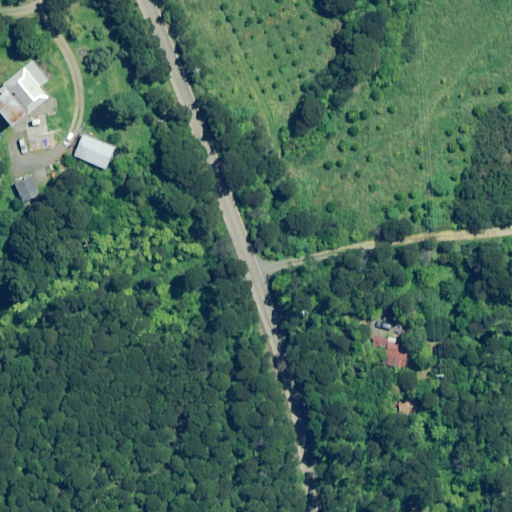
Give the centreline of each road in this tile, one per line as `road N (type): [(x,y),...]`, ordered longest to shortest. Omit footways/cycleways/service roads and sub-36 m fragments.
road 1 (unclassified): [(297,511),(276,373),(247,266),(139,0)]
road 2 (track): [(247,266),(511,231)]
